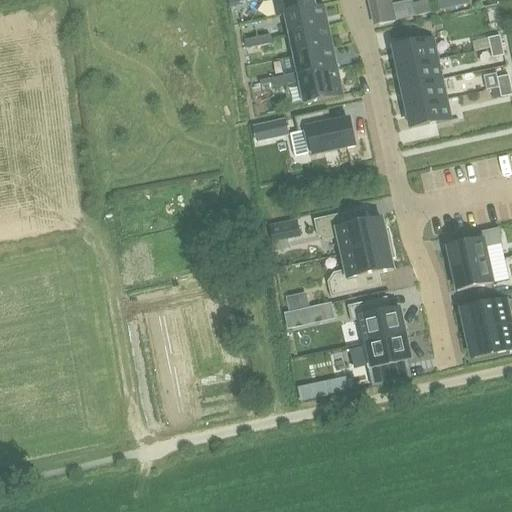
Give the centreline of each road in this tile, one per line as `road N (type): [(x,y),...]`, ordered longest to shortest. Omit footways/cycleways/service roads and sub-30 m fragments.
road 1 (residential): [(349,0),(449,382)]
road 2 (track): [(136,454),(511,369)]
